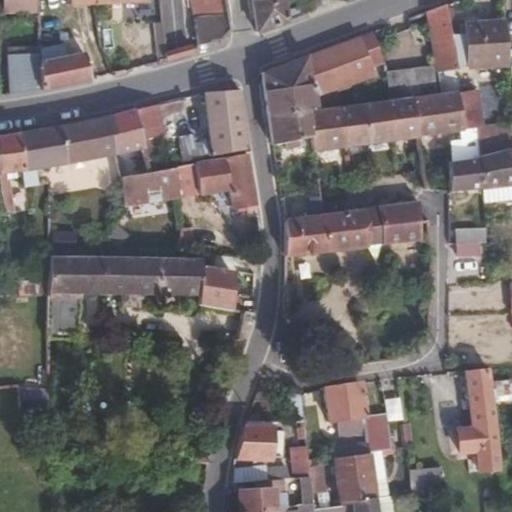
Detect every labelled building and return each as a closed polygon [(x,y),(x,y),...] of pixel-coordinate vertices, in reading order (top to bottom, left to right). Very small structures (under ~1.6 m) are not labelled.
[(41,13),(40,0),(11,0),(12,13),(41,13)] [(230,13),(227,0),(193,0),(196,18),(230,13)] [(288,20),(285,0),(254,0),(259,31),(288,20)] [(504,66),(503,24),(468,26),(464,0),(448,6),(452,38),(467,36),(468,67),(504,66)] [(448,6),(428,13),(437,73),(457,70),(452,38),(448,6)] [(233,31),(230,13),(196,18),(200,45),(210,42),(224,39),(233,31)] [(313,94),(373,72),(373,67),(399,57),(388,28),(265,73),(271,115),(308,109),(315,109),(313,94)] [(90,79),(86,54),(65,58),(63,45),(41,46),(41,50),(42,89),(90,79)] [(42,89),(41,50),(10,53),(11,94),(42,89)] [(249,148),(240,90),(206,93),(214,154),(249,148)] [(476,92),(461,94),(466,129),(468,129),(477,128),(482,127),(476,92)] [(461,94),(417,101),(420,136),(462,130),(466,129),(461,94)] [(417,101),(390,104),(394,140),(404,139),(409,178),(411,179),(425,191),(424,177),(420,136),(417,101)] [(157,104),(136,109),(143,139),(165,134),(157,104)] [(394,140),(390,104),(366,108),(370,144),(394,140)] [(370,144),(366,108),(341,112),(345,148),(370,144)] [(136,109),(112,114),(117,151),(122,175),(150,171),(150,166),(148,160),(143,139),(136,109)] [(312,140),(308,116),(308,109),(271,115),(275,145),(312,140)] [(345,148),(341,112),(321,115),(308,116),(312,140),(314,153),(345,148)] [(24,169),(99,154),(117,151),(112,114),(19,134),(24,169)] [(478,139),(477,128),(468,129),(469,140),(478,139)] [(24,169),(19,134),(0,136),(0,159),(1,172),(24,169)] [(511,152),(481,158),(484,188),(511,183),(511,152)] [(249,157),(176,167),(180,196),(208,192),(231,189),(234,207),(256,204),(249,157)] [(484,188),(481,158),(456,162),(452,163),(451,192),(484,188)] [(180,196),(176,167),(150,171),(122,175),(127,204),(143,201),(180,196)] [(51,202),(51,181),(37,183),(36,202),(51,202)] [(421,239),(417,204),(382,209),(385,244),(421,239)] [(322,216),(287,221),(286,255),(385,244),(382,209),(322,216)] [(487,227),(458,230),(459,245),(488,242),(487,227)] [(208,246),(208,237),(192,236),(192,228),(181,228),(182,246),(208,246)] [(200,296),(202,265),(202,261),(48,256),(47,290),(47,306),(73,307),(74,292),(121,293),(121,305),(138,306),(138,294),(200,296)] [(431,283),(432,264),(421,264),(420,283),(431,283)] [(231,309),(232,270),(211,266),(202,265),(200,296),(200,304),(231,309)] [(295,301),(295,284),(286,284),(286,301),(295,301)] [(478,306),(477,291),(452,291),(453,306),(478,306)] [(73,330),(73,307),(47,306),(46,329),(73,330)] [(0,368),(32,369),(34,314),(0,313),(0,368)] [(395,358),(391,319),(373,321),(377,361),(395,358)] [(502,473),(491,369),(467,372),(473,427),(476,454),(478,476),(502,473)] [(365,414),(360,380),(331,384),(325,386),(329,419),(365,414)] [(0,511),(23,511),(12,402),(0,403),(0,511)] [(387,414),(371,416),(375,450),(384,449),(391,449),(387,414)] [(375,450),(371,416),(365,416),(369,456),(375,455),(375,450)] [(273,456),(274,424),(247,425),(243,425),(236,458),(273,456)] [(457,456),(476,454),(473,427),(454,429),(457,456)] [(308,463),(308,458),(306,445),(291,447),(294,471),(302,471),(303,475),(310,475),(309,468),(308,463)] [(387,478),(384,449),(375,450),(375,455),(369,456),(335,460),(340,502),(374,497),(374,493),(373,479),(387,478)] [(236,481),(270,478),(269,463),(235,467),(236,481)] [(443,486),(441,466),(412,469),(414,489),(443,486)] [(313,506),(310,475),(303,475),(292,476),(296,508),(313,506)] [(276,509),(274,487),(238,490),(240,511),(276,509)] [(391,511),(389,491),(374,493),(374,497),(376,511),(391,511)] [(376,511),(374,497),(340,502),(341,511),(376,511)]
